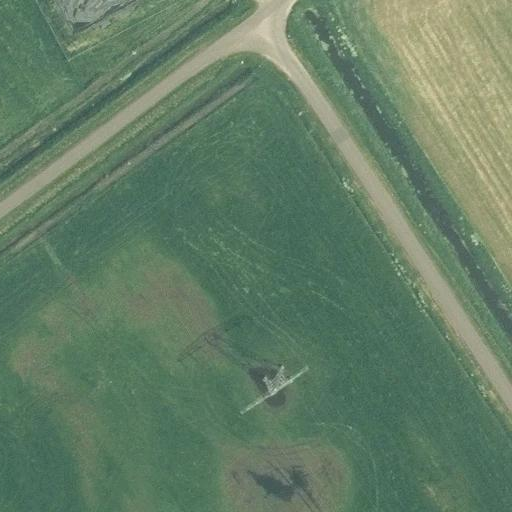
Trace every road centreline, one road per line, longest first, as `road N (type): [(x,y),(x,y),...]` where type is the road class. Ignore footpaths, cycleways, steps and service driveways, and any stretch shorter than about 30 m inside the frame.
road 1 (unclassified): [(511,403),(259,18)]
road 2 (unclassified): [(0,209),(259,18)]
